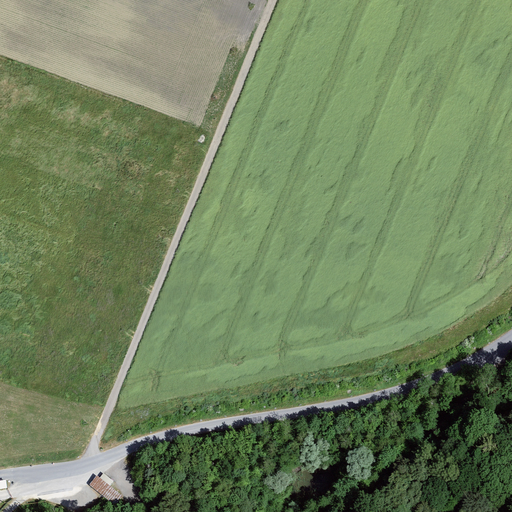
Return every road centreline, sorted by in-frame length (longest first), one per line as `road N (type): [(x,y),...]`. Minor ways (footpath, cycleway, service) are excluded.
road 1 (unclassified): [(89,462),(272,0)]
road 2 (unclassified): [(89,462),(192,428),(400,390),(511,336)]
road 3 (track): [(359,511),(480,380),(498,345)]
